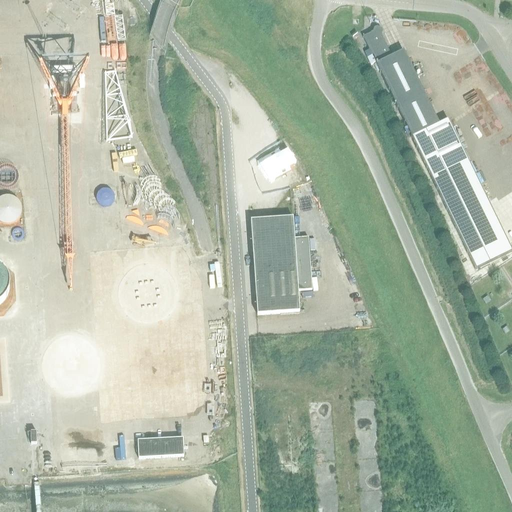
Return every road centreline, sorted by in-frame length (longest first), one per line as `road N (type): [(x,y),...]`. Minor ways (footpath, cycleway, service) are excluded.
road 1 (unclassified): [(253,511),(229,122),(225,104),(145,0)]
road 2 (unclassified): [(483,423),(395,207),(321,74),(319,25),(329,0)]
road 3 (track): [(311,189),(236,79),(207,79)]
